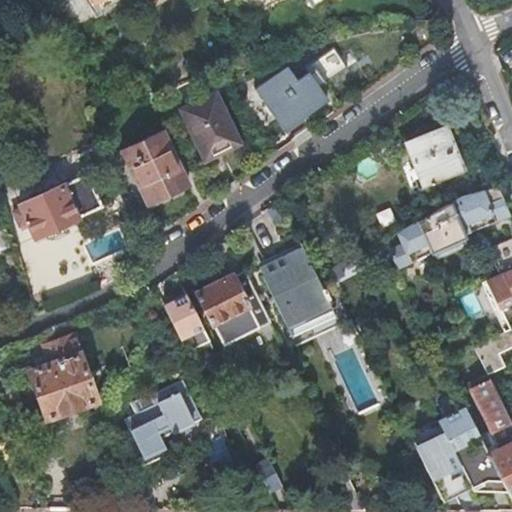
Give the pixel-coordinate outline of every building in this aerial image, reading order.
[(65,0),(63,1),(73,25),(89,18),(80,0),(65,0)] [(329,95),(324,87),(319,81),(326,76),(318,65),(299,78),(289,64),(260,84),(286,124),(329,95)] [(319,81),(324,87),(331,82),(326,76),(319,81)] [(221,92),(185,104),(204,156),(239,144),(221,92)] [(409,165),(398,170),(412,198),(423,193),(421,187),(459,170),(440,129),(401,147),(409,165)] [(165,131),(123,148),(146,202),(188,184),(165,131)] [(87,172),(17,202),(24,220),(31,237),(102,206),(87,172)] [(388,251),(396,270),(466,238),(464,235),(510,215),(497,186),(459,199),(381,240),(382,241),(397,234),(402,245),(388,251)] [(24,220),(17,202),(9,205),(16,223),(24,220)] [(0,250),(12,248),(0,204),(0,250)] [(511,260),(511,237),(489,247),(495,261),(502,258),(504,264),(511,260)] [(284,253),(299,246),(297,242),(282,249),(284,253)] [(313,276),(299,246),(284,253),(282,249),(260,260),(266,274),(259,277),(279,321),(287,339),(333,318),(325,301),(328,300),(323,290),(320,291),(313,276)] [(112,257),(89,267),(93,278),(88,291),(121,277),(112,257)] [(502,258),(495,261),(500,273),(511,267),(511,260),(504,264),(502,258)] [(252,263),(259,277),(266,274),(260,260),(252,263)] [(511,267),(500,273),(495,275),(486,279),(491,290),(486,293),(494,310),(499,307),(510,328),(511,326),(511,267)] [(256,321),(267,316),(244,269),(194,293),(211,325),(213,324),(222,342),(258,325),(256,321)] [(491,290),(486,279),(481,282),(486,293),(491,290)] [(171,302),(162,307),(185,354),(197,349),(208,344),(182,292),(170,300),(171,302)] [(499,307),(494,310),(504,331),(510,328),(499,307)] [(476,348),(488,373),(506,364),(500,353),(511,346),(511,326),(510,328),(504,331),(475,345),(476,348)] [(45,366),(37,368),(54,415),(103,398),(87,352),(90,351),(82,330),(50,342),(53,352),(42,357),(45,366)] [(355,414),(381,404),(358,346),(332,356),(355,414)] [(507,490),(511,497),(511,496),(511,423),(491,379),(472,389),(499,448),(488,453),(507,490)] [(128,432),(121,435),(138,469),(167,455),(157,437),(166,433),(168,436),(200,421),(180,381),(151,396),(155,405),(141,412),(123,421),(128,432)] [(25,404),(3,412),(12,439),(35,431),(25,404)] [(465,407),(438,421),(473,490),(507,490),(488,453),(483,443),(477,446),(468,450),(464,441),(466,437),(472,434),(478,432),(465,407)] [(398,431),(389,435),(393,446),(402,443),(398,431)] [(477,446),(483,443),(478,432),(472,434),(477,446)] [(427,468),(444,500),(466,489),(449,457),(427,468)] [(270,497),(284,491),(270,464),(257,470),(270,497)] [(365,511),(347,474),(330,482),(344,511),(365,511)] [(424,499),(408,499),(408,511),(424,511),(424,499)]
